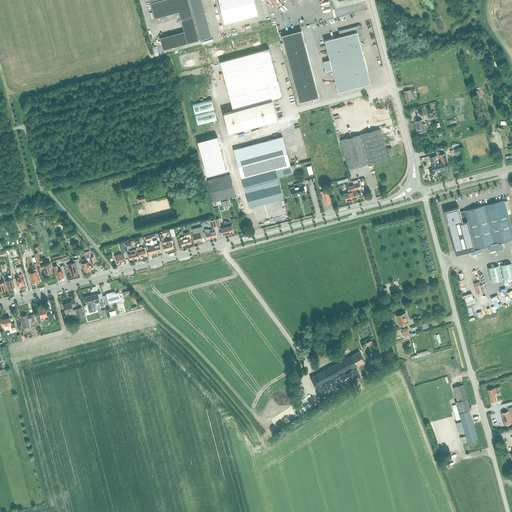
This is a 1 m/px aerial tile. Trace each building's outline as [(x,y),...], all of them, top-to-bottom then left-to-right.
[(154,0),(189,0),(192,10),(200,39),(212,36),(202,0),(150,0),(150,1),(154,0)] [(193,16),(188,0),(158,0),(151,2),(155,18),(179,11),(181,19),(193,16)] [(252,3),(251,0),(218,0),(221,6),(220,6),(225,23),(258,15),(255,2),(252,3)] [(163,49),(199,40),(193,16),(181,19),(184,31),(160,38),(163,49)] [(340,36),(325,40),(338,92),(371,83),(360,41),(365,39),(362,28),(360,28),(358,27),(358,25),(339,30),(340,36)] [(301,30),(282,35),(299,102),(319,97),(301,30)] [(220,61),(234,110),(272,99),(282,97),(278,80),(269,48),(220,61)] [(406,101),(417,98),(415,88),(404,91),(406,101)] [(212,99),(192,103),(198,124),(217,120),(212,99)] [(229,132),(277,119),(272,99),(234,110),(224,113),(229,132)] [(423,127),(422,119),(415,121),(417,129),(418,129),(419,132),(427,130),(426,127),(423,127)] [(380,129),(341,140),(348,169),(388,158),(380,129)] [(207,175),(226,170),(217,136),(198,141),(207,175)] [(283,136),(234,149),(250,208),(284,198),(278,177),(292,173),(290,165),(289,162),(283,136)] [(292,163),(312,157),(310,150),(290,155),(292,163)] [(439,162),(441,170),(449,168),(445,153),(439,155),(441,162),(439,162)] [(433,168),(429,169),(431,175),(434,173),(434,172),(441,170),(439,162),(437,155),(430,157),(433,168)] [(230,174),(207,180),(213,202),(236,196),(230,174)] [(290,188),(292,196),(305,193),(305,191),(306,190),(305,186),(304,186),(303,182),(294,184),(295,187),(290,188)] [(357,198),(355,190),(361,188),(359,182),(353,184),(354,185),(347,186),(348,191),(347,191),(348,192),(344,193),(347,201),(357,198)] [(321,191),(325,204),(331,203),(327,189),(321,191)] [(459,207),(444,211),(456,254),(476,249),(488,246),(489,250),(503,247),(501,242),(511,239),(511,229),(504,200),(465,210),(466,211),(460,213),(459,207)] [(224,227),(221,228),(223,235),(234,232),(232,225),(231,225),(230,221),(223,222),(224,227)] [(202,226),(192,229),(195,242),(202,240),(200,234),(204,233),(202,226)] [(216,236),(215,230),(214,229),(208,230),(208,229),(206,230),(206,228),(204,229),(205,230),(207,239),(216,236)] [(191,243),(190,238),(191,237),(190,231),(184,233),(185,236),(180,237),(182,245),(191,243)] [(152,240),(152,238),(151,234),(145,236),(146,240),(151,239),(151,240),(150,240),(151,245),(148,246),(150,254),(156,252),(152,240)] [(159,243),(157,244),(156,239),(152,240),(156,252),(161,251),(159,243)] [(164,244),(163,245),(164,250),(173,248),(171,240),(164,242),(164,244)] [(137,248),(139,257),(147,255),(145,247),(142,248),(141,246),(137,248)] [(130,253),(129,254),(131,259),(138,257),(136,249),(130,251),(130,253)] [(91,257),(90,251),(88,252),(88,251),(85,252),(88,261),(82,263),(84,272),(90,270),(90,269),(93,268),(92,262),(95,261),(94,258),(93,256),(91,257)] [(124,253),(115,255),(117,263),(126,260),(124,253)] [(68,269),(69,269),(71,275),(79,273),(77,267),(80,266),(78,258),(73,260),(73,262),(67,264),(68,269)] [(52,272),(49,262),(46,263),(42,263),(43,264),(40,265),(41,268),(44,267),(45,274),(52,272)] [(61,270),(59,270),(57,265),(54,266),(55,271),(56,271),(57,275),(58,275),(59,279),(64,277),(63,276),(66,276),(63,265),(60,266),(61,270)] [(19,277),(16,278),(18,286),(26,284),(23,276),(22,273),(23,272),(22,266),(16,267),(18,273),(19,277)] [(37,270),(29,272),(32,282),(34,283),(35,283),(36,281),(39,280),(37,270)] [(9,279),(6,280),(8,289),(15,287),(12,279),(11,275),(8,275),(9,279)] [(461,290),(466,288),(463,277),(457,278),(461,290)] [(106,294),(103,295),(106,306),(109,305),(109,304),(121,300),(120,295),(120,294),(119,292),(115,293),(113,293),(113,292),(106,294)] [(470,301),(475,300),(474,293),(464,295),(465,305),(471,304),(470,301)] [(87,304),(88,304),(90,312),(98,310),(96,303),(99,302),(101,307),(104,306),(102,300),(99,301),(98,294),(85,297),(87,304)] [(73,315),(77,314),(79,319),(84,317),(81,307),(76,309),(74,310),(72,306),(76,305),(75,300),(70,301),(70,302),(64,304),(66,312),(69,311),(70,313),(73,312),(73,315)] [(476,310),(478,315),(486,313),(484,307),(476,310)] [(45,316),(46,319),(50,318),(49,315),(48,316),(45,308),(38,310),(41,318),(45,316)] [(405,313),(397,315),(400,325),(408,323),(405,313)] [(23,323),(22,323),(23,328),(30,326),(28,319),(32,319),(32,321),(35,320),(34,314),(31,315),(27,316),(27,315),(21,316),(23,323)] [(2,326),(8,325),(10,333),(16,331),(14,323),(11,324),(10,317),(6,318),(0,319),(2,326)] [(364,347),(372,342),(370,337),(361,342),(364,347)] [(352,355),(310,377),(315,387),(357,366),(365,362),(359,351),(352,355)] [(463,384),(453,387),(457,402),(456,402),(459,413),(466,436),(460,437),(462,443),(467,442),(478,439),(469,410),(470,409),(463,384)] [(497,386),(487,389),(491,403),(498,401),(496,394),(499,393),(497,386)] [(508,411),(502,413),(505,425),(511,423),(508,411)]
